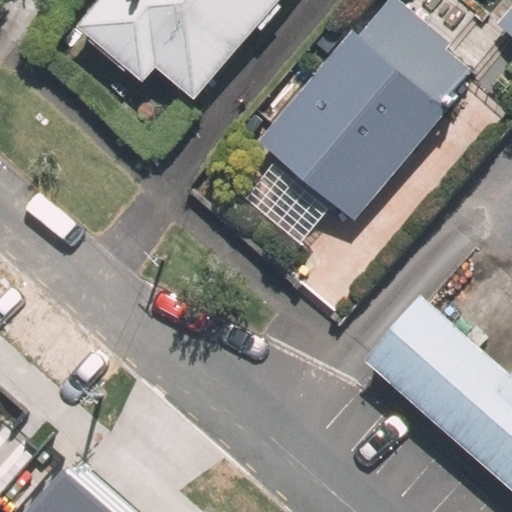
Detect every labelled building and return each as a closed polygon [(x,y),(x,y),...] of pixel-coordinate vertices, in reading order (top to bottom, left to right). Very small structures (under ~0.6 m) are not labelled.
[(103,0),(71,38),(137,93),(149,79),(190,113),(287,0),(103,0)] [(511,0),(474,0),(469,7),(511,46),(511,0)] [(393,2),(260,155),(349,232),(482,78),(393,2)] [(511,471),(511,346),(450,289),(387,357),(511,471)] [(139,511),(87,463),(41,511),(139,511)]
